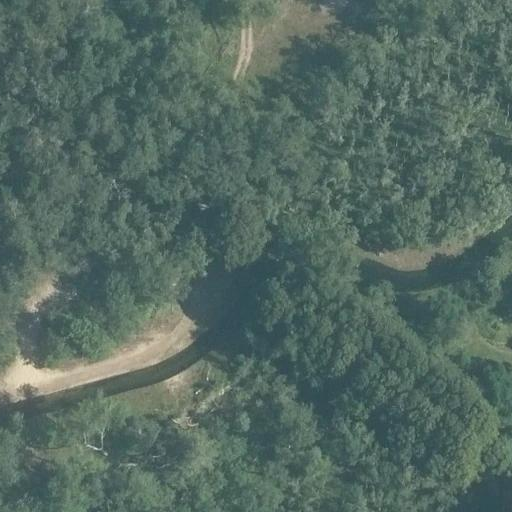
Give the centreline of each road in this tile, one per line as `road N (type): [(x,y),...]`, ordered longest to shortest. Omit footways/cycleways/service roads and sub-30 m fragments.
road 1 (track): [(235,269),(207,232),(190,156),(246,64),(243,0)]
road 2 (track): [(0,397),(156,355),(235,269)]
